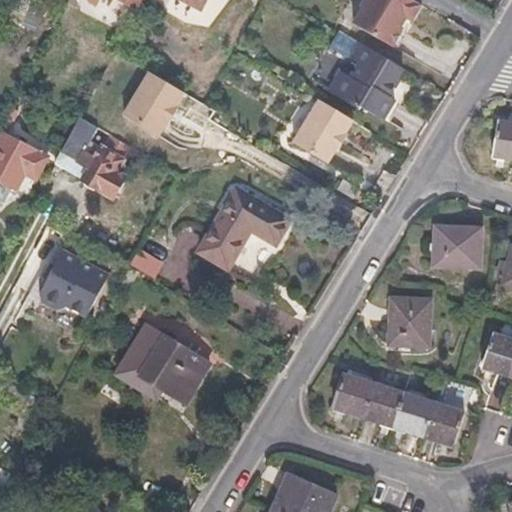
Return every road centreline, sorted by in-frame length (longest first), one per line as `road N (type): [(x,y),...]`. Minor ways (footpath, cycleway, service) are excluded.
road 1 (residential): [(271,424),(423,171)]
road 2 (residential): [(271,424),(443,478)]
road 3 (residential): [(423,171),(490,55)]
